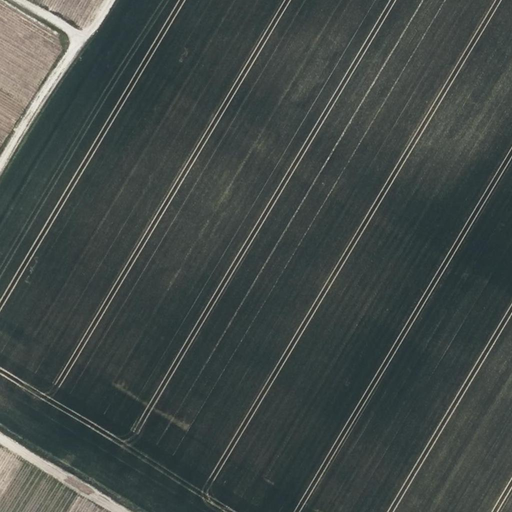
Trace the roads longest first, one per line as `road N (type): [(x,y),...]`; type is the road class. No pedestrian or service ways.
road 1 (track): [(106,0),(0,168)]
road 2 (track): [(0,440),(121,511)]
